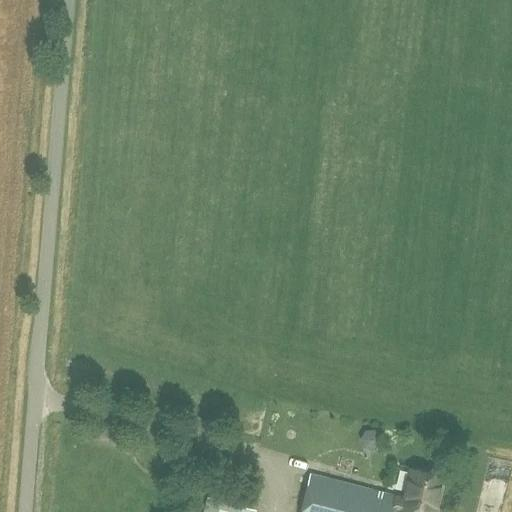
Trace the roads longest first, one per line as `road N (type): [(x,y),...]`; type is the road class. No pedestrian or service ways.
road 1 (unclassified): [(24,511),(66,0)]
road 2 (unknown): [(32,399),(239,447),(279,511)]
